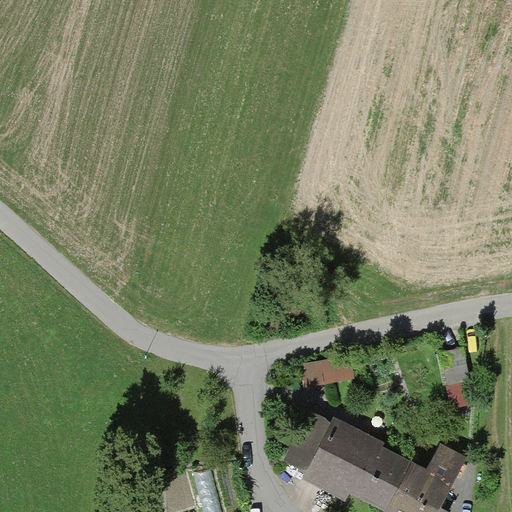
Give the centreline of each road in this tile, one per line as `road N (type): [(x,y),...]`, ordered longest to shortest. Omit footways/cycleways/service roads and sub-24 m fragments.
road 1 (residential): [(0,221),(129,328),(167,347),(246,365)]
road 2 (residential): [(246,365),(511,303)]
road 3 (residential): [(246,365),(277,511)]
